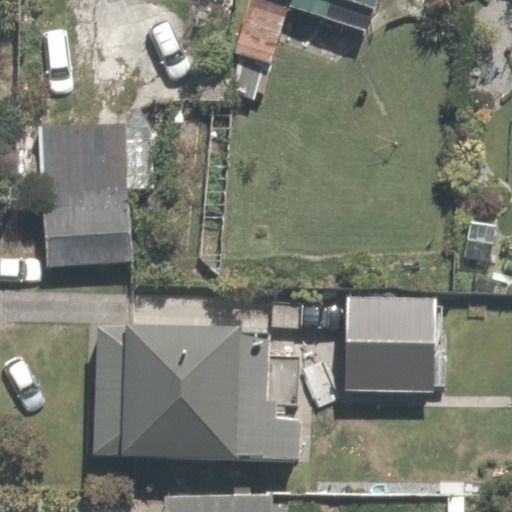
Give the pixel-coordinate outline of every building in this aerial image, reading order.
[(401,0),(310,0),(307,12),(367,33),(371,19),(392,27),(401,0)] [(209,104),(208,59),(187,59),(186,4),(97,7),(97,19),(65,20),(67,84),(100,83),(101,107),(209,104)] [(303,16),(267,6),(253,60),(289,69),(303,16)] [(108,138),(60,139),(62,265),(140,264),(139,204),(109,204),(108,138)] [(447,311),(361,315),(364,400),(451,397),(447,311)] [(292,470),(294,346),(110,343),(109,467),(292,470)] [(293,511),(293,502),(184,506),(183,511),(293,511)]
